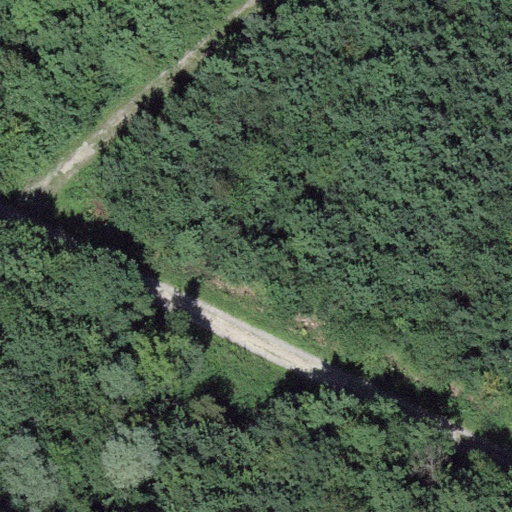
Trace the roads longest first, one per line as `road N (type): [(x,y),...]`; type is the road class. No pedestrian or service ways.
road 1 (track): [(511,471),(0,209)]
road 2 (track): [(244,0),(0,215)]
